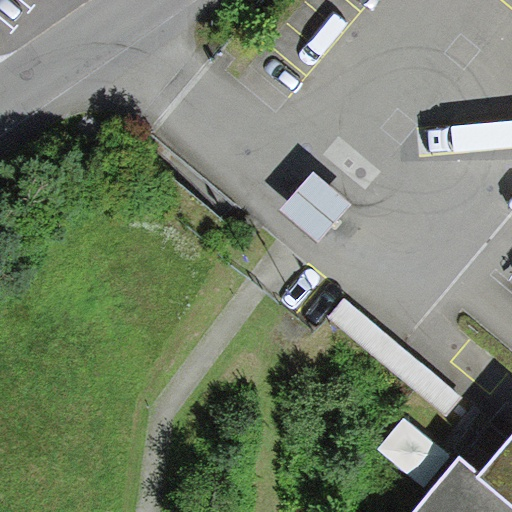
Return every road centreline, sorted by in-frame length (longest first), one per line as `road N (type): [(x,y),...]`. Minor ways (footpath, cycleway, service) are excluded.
road 1 (unknown): [(109,22),(227,133),(253,147),(377,172),(511,262)]
road 2 (residential): [(0,100),(140,0)]
